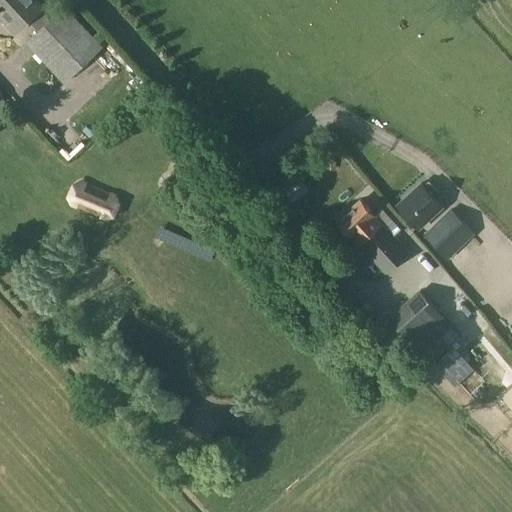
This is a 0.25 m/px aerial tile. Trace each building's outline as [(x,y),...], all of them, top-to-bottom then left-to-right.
[(65,84),(103,48),(63,5),(49,18),(39,7),(40,5),(35,0),(0,0),(0,13),(15,29),(27,18),(37,30),(25,41),(65,84)] [(70,83),(49,103),(56,111),(78,91),(70,83)] [(111,194),(90,185),(90,184),(82,180),(73,184),(67,199),(70,207),(77,210),(78,207),(101,217),(100,219),(109,223),(117,221),(124,204),(120,195),(112,192),(111,194)] [(419,228),(442,207),(433,197),(438,193),(428,181),(423,186),(420,183),(397,204),(419,228)] [(385,273),(408,252),(360,199),(337,221),(385,273)] [(447,259),(474,234),(451,208),(424,234),(447,259)] [(476,321),(506,305),(496,287),(466,302),(476,321)] [(422,354),(452,326),(423,294),(392,322),(422,354)] [(461,355),(443,336),(453,327),(452,326),(422,354),(423,355),(424,353),(442,373),(461,355)]
